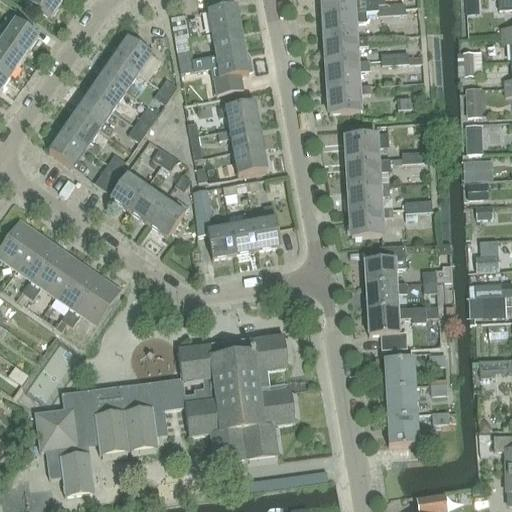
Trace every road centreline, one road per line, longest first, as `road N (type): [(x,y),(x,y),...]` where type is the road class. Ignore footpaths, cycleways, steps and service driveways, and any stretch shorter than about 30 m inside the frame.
road 1 (residential): [(322,276),(176,297),(0,177)]
road 2 (residential): [(322,276),(271,0)]
road 3 (residential): [(362,511),(322,276)]
road 4 (residential): [(0,158),(109,0)]
